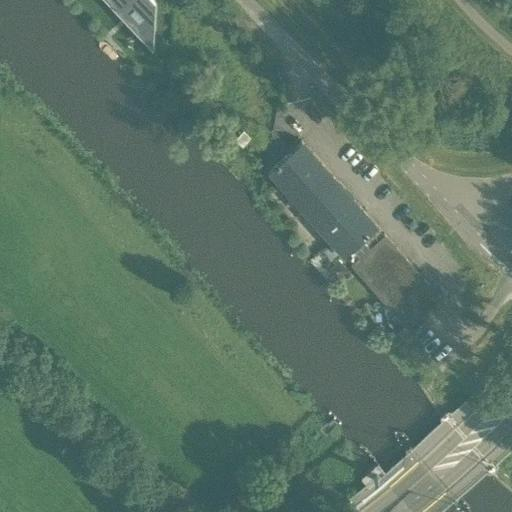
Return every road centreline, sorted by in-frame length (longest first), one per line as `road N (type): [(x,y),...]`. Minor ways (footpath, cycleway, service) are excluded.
road 1 (residential): [(241,0),(511,277)]
road 2 (secondary): [(389,511),(502,408)]
